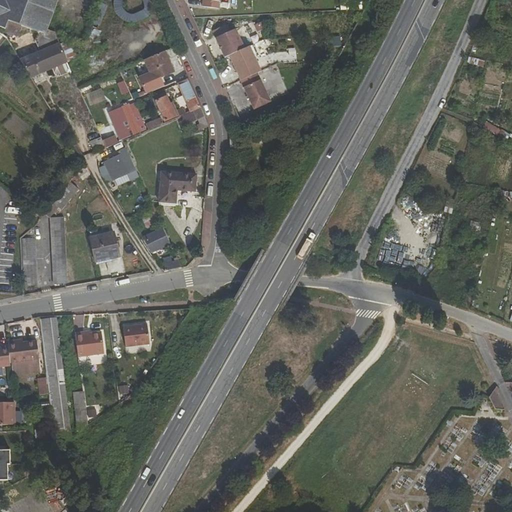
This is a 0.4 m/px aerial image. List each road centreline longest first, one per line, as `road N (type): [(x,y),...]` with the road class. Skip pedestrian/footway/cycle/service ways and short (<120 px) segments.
road 1 (primary): [(150,511),(435,0)]
road 2 (primary): [(414,0),(130,511)]
road 3 (unclassified): [(344,287),(482,0)]
road 4 (residential): [(166,0),(216,116),(210,277)]
road 5 (primary): [(202,511),(386,297)]
road 6 (residential): [(0,312),(210,277)]
road 7 (residential): [(210,277),(344,287)]
road 8 (residential): [(386,297),(511,342)]
